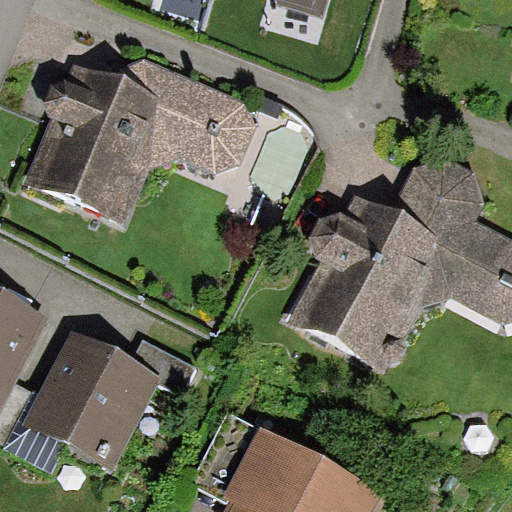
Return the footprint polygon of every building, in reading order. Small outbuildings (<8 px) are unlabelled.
[(277,0),(276,6),(323,19),(327,0),(277,0)] [(118,89),(66,72),(59,92),(45,94),(37,112),(42,127),(16,186),(126,226),(146,173),(173,164),(215,175),(238,166),(253,122),(242,105),(224,98),(127,61),(118,89)] [(311,226),(303,243),(315,269),(282,330),(382,378),(425,300),(495,333),(511,327),(511,248),(468,229),(475,208),(467,175),(440,165),(407,173),(384,218),(345,200),(334,222),(311,226)] [(46,320),(0,296),(0,440),(11,446),(23,424),(37,396),(13,384),(46,320)] [(131,365),(70,334),(37,396),(23,424),(112,469),(157,380),(183,393),(195,370),(142,344),(131,365)] [(376,511),(389,486),(228,411),(193,485),(227,501),(221,511),(376,511)]
